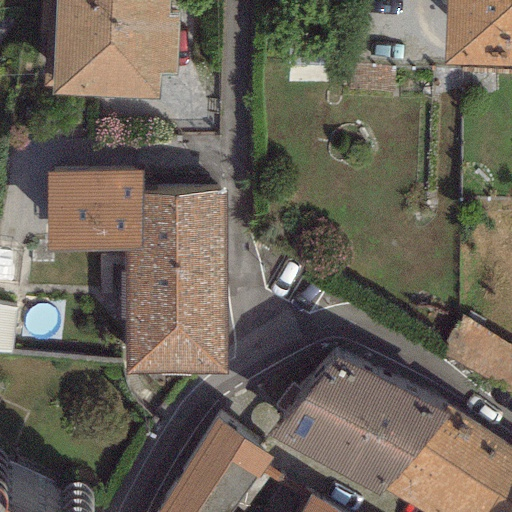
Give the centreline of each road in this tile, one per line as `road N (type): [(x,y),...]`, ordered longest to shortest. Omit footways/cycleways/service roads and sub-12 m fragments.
road 1 (residential): [(237,0),(231,287),(258,351)]
road 2 (residential): [(511,422),(338,319),(258,351)]
road 3 (residential): [(258,351),(202,390),(131,511)]
